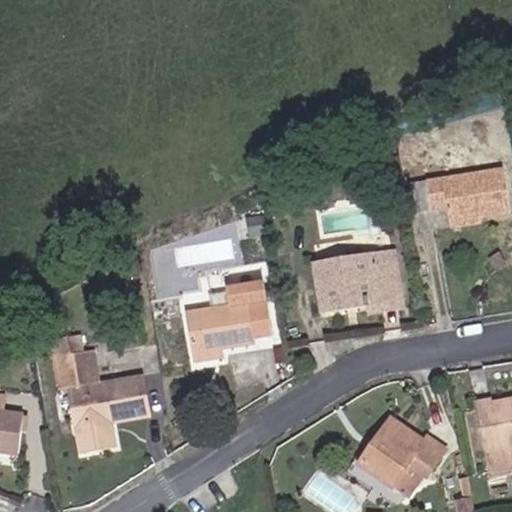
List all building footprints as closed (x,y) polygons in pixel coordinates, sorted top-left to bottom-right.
[(511,168),(436,180),(441,215),(453,213),(455,230),(511,217),(511,168)] [(295,190),(302,209),(321,201),(314,182),(295,190)] [(293,229),(291,211),(276,212),(278,231),(293,229)] [(413,312),(403,251),(317,263),(326,316),(368,311),(367,298),(376,295),(379,315),(413,312)] [(270,285),(231,288),(235,307),(195,313),(203,365),(232,362),(230,349),(262,345),(262,338),(277,337),(270,285)] [(88,338),(51,345),(59,396),(75,394),(86,457),(123,450),(118,428),(160,421),(150,378),(109,385),(104,357),(93,357),(88,338)] [(0,397),(0,454),(23,458),(28,417),(10,415),(14,399),(0,397)] [(511,401),(482,408),(494,473),(511,471),(511,401)] [(433,444),(396,418),(357,473),(414,505),(456,451),(437,438),(433,444)] [(333,511),(351,511),(359,501),(318,472),(304,491),(333,511)] [(467,511),(482,511),(481,501),(466,502),(467,511)]
